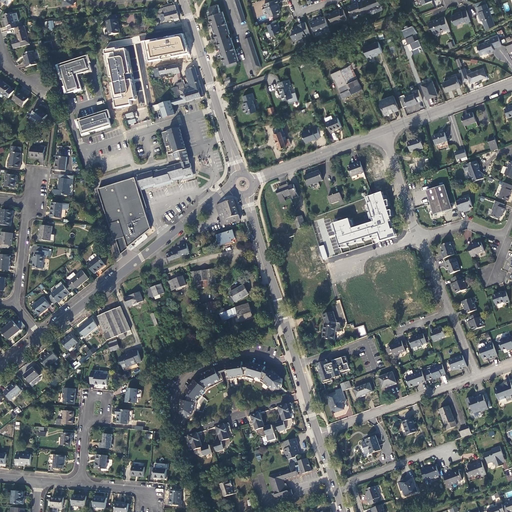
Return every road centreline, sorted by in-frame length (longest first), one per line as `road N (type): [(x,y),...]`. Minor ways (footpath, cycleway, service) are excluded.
road 1 (residential): [(295,355),(280,360),(252,352),(190,372),(174,410),(187,431),(306,392)]
road 2 (residential): [(232,187),(43,333)]
road 3 (residential): [(477,378),(317,434)]
road 4 (residential): [(82,144),(217,104)]
road 5 (residential): [(253,180),(384,132)]
road 6 (tertiary): [(295,355),(254,223)]
road 7 (residential): [(384,132),(511,85)]
road 8 (residential): [(18,306),(29,203),(0,200)]
